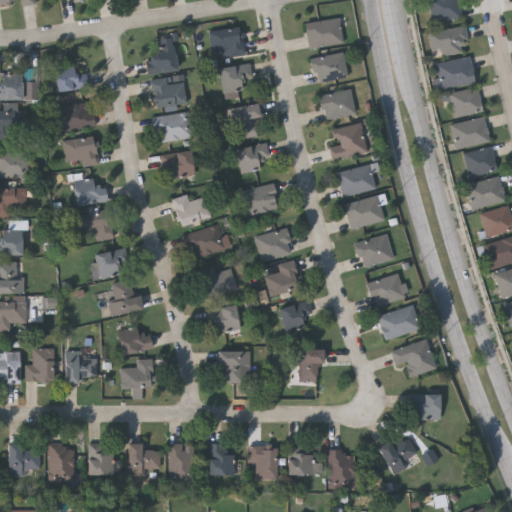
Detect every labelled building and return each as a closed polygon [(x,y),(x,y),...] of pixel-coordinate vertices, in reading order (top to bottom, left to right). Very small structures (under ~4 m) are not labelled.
[(458,0),(462,16),(433,23),(427,0),(458,0)] [(343,41),(309,47),(305,22),(339,16),(343,41)] [(228,49),(212,51),(210,29),(243,26),(245,54),(229,55),(228,49)] [(432,58),(427,33),(464,26),(468,52),(432,58)] [(152,47),(173,43),(178,68),(148,73),(145,57),(154,56),(152,47)] [(342,50),(348,75),(315,82),(310,57),(342,50)] [(470,58),(474,83),(436,89),(432,64),(470,58)] [(244,91),(225,95),(219,67),(249,61),(252,77),(241,79),(244,91)] [(87,71),(88,86),(56,89),(54,66),(73,64),(73,72),(87,71)] [(0,82),(2,82),(2,70),(21,70),(21,98),(0,98),(0,82)] [(150,78),(182,73),(187,102),(155,107),(150,78)] [(26,98),(24,81),(35,80),(37,97),(26,98)] [(324,119),(318,94),(350,87),(355,111),(324,119)] [(447,93),(476,87),(481,112),(452,118),(447,93)] [(58,131),(55,106),(89,100),(93,126),(58,131)] [(0,109),(3,109),(3,102),(21,102),(21,139),(0,139),(0,109)] [(238,103),(260,105),(257,137),(235,135),(238,103)] [(156,141),(153,115),(189,110),(192,136),(156,141)] [(488,142),(454,149),(449,125),(483,117),(488,142)] [(333,159),(329,145),(337,143),(333,129),(359,121),(367,150),(333,159)] [(81,157),(65,160),(62,139),(93,134),(98,163),(82,165),(81,157)] [(235,147),(266,140),(269,154),(258,157),(260,168),(241,172),(235,147)] [(461,154),(490,147),(496,171),(467,178),(461,154)] [(191,149),(194,175),(174,177),(173,167),(162,169),(161,153),(191,149)] [(30,175),(0,175),(0,150),(30,150),(30,175)] [(337,170),(372,162),(377,187),(342,195),(337,170)] [(504,200),(472,209),(465,185),(497,176),(504,200)] [(107,201),(76,202),(75,178),(93,177),(93,185),(106,184),(107,201)] [(244,212),(240,187),(274,183),(278,208),(244,212)] [(0,185),(27,185),(27,215),(0,215),(0,185)] [(172,197),(186,193),(188,200),(205,195),(211,216),(180,226),(172,197)] [(350,226),(344,202),(378,193),(384,218),(350,226)] [(479,212),(507,207),(511,231),(483,236),(479,212)] [(113,237),(97,239),(96,232),(80,234),(77,212),(110,208),(113,237)] [(228,232),(231,247),(189,255),(185,232),(219,225),(221,233),(228,232)] [(254,235),(286,226),(293,251),(261,259),(254,235)] [(0,228),(22,228),(22,253),(0,253),(0,228)] [(393,258),(362,265),(356,239),(387,232),(393,258)] [(511,262),(488,269),(482,244),(511,236),(511,262)] [(95,252),(126,247),(128,260),(118,262),(120,274),(99,277),(95,252)] [(278,262),(295,258),(301,287),(270,294),(265,273),(279,270),(278,262)] [(24,291),(0,291),(0,260),(18,260),(18,273),(23,273),(24,291)] [(237,288),(206,295),(200,268),(214,265),(215,270),(232,266),(237,288)] [(511,294),(500,298),(493,274),(511,268),(511,294)] [(375,306),(366,281),(399,270),(408,294),(375,306)] [(108,299),(114,298),(111,282),(129,278),(132,294),(138,293),(141,308),(111,314),(108,299)] [(258,292),(262,305),(270,303),(266,290),(258,292)] [(57,297),(43,298),(43,309),(57,309),(57,297)] [(305,326),(284,331),(277,306),(309,298),(313,311),(302,314),(305,326)] [(0,300),(26,300),(26,322),(11,322),(11,327),(0,327),(0,300)] [(221,333),(217,321),(209,324),(204,311),(231,300),(241,325),(221,333)] [(502,304),(511,300),(511,327),(510,328),(502,304)] [(385,338),(378,313),(413,303),(420,328),(385,338)] [(152,350),(120,351),(119,327),(137,326),(138,332),(151,332),(152,350)] [(436,367),(410,376),(405,360),(395,364),(390,350),(426,337),(436,367)] [(54,346),(54,379),(25,379),(25,364),(33,364),(33,346),(54,346)] [(316,379),(291,379),(291,346),(323,346),(323,362),(316,362),(316,379)] [(19,381),(5,381),(5,376),(0,376),(0,348),(19,348),(19,381)] [(65,348),(82,348),(82,356),(96,356),(96,379),(65,379),(65,348)] [(249,349),(249,381),(219,381),(219,349),(249,349)] [(121,388),(120,366),(136,366),(135,358),(153,357),(154,386),(121,388)] [(439,418),(411,418),(411,393),(439,393),(439,418)] [(406,467),(392,473),(378,445),(389,439),(391,444),(408,436),(417,453),(402,460),(406,467)] [(8,442),(22,442),(22,445),(39,445),(39,471),(8,471),(8,442)] [(145,474),(128,474),(128,442),(142,442),(142,444),(160,444),(160,467),(145,467),(145,474)] [(193,480),(168,480),(168,442),(193,442),(193,480)] [(234,473),(208,473),(208,442),(225,442),(225,452),(234,452),(234,473)] [(287,473),(287,442),(305,442),(305,450),(313,450),(313,460),(321,460),(321,473),(287,473)] [(47,480),(47,443),(74,443),(74,480),(47,480)] [(120,473),(88,473),(88,443),(104,443),(104,453),(120,453),(120,473)] [(257,477),(257,463),(248,463),(249,445),(277,445),(277,477),(257,477)] [(353,486),(328,486),(328,449),(353,449),(353,486)] [(464,511),(485,503),(488,511),(464,511)]
